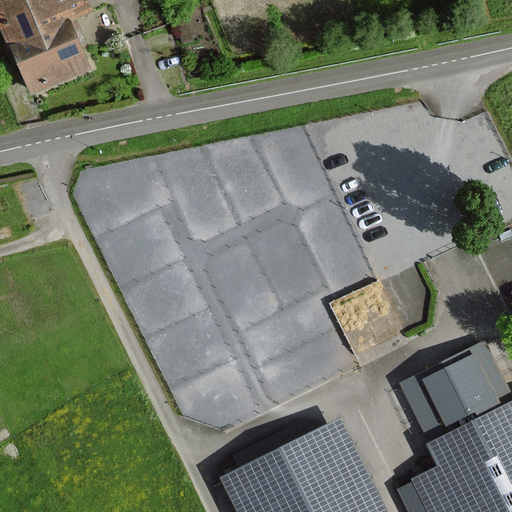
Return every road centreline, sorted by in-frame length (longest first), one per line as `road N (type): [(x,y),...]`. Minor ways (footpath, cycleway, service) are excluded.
road 1 (tertiary): [(511,48),(0,152)]
road 2 (track): [(34,144),(217,511)]
